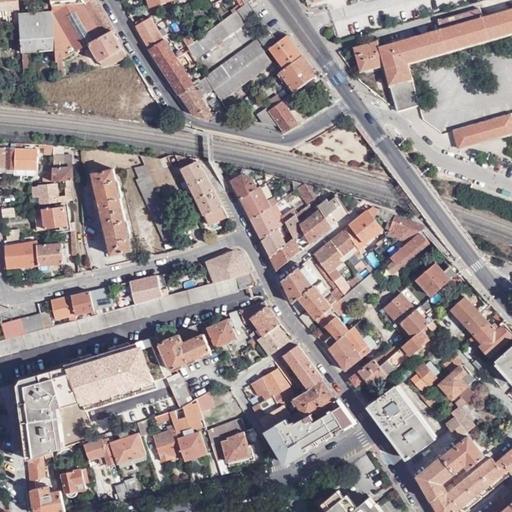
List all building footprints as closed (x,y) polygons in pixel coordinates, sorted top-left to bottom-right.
[(0,0),(0,9),(20,8),(19,0),(0,0)] [(45,12),(52,11),(51,0),(34,0),(34,2),(44,1),(45,12)] [(112,30),(96,0),(52,0),(54,11),(60,58),(88,42),(112,30)] [(237,0),(240,4),(231,10),(234,14),(245,6),(242,0),(237,0)] [(249,3),(245,6),(234,14),(223,22),(195,43),(188,48),(196,60),(247,21),(248,22),(258,15),(249,3)] [(409,63),(511,34),(511,113),(453,130),(458,149),(511,133),(511,9),(483,17),(480,8),(438,21),(441,30),(380,47),(378,41),(354,47),(361,72),(385,65),(395,101),(398,111),(414,107),(420,105),(409,63)] [(52,11),(45,12),(20,13),(25,83),(31,81),(28,52),(55,50),(52,11)] [(135,26),(150,50),(165,41),(163,38),(149,17),(135,26)] [(219,67),(206,76),(215,89),(259,56),(264,52),(269,48),(278,42),(269,29),(258,37),(259,38),(219,67)] [(57,59),(58,76),(61,76),(65,75),(63,59),(91,43),(112,31),(112,30),(88,42),(60,58),(57,59)] [(91,43),(104,66),(115,63),(125,58),(125,56),(112,31),(91,43)] [(112,31),(125,56),(125,58),(127,57),(112,31)] [(188,48),(195,43),(190,35),(183,39),(188,48)] [(302,54),(287,35),(283,39),(278,42),(269,48),(284,68),(302,54)] [(175,57),(188,48),(183,39),(169,48),(165,41),(150,50),(179,94),(193,85),(175,57)] [(271,62),(264,52),(259,56),(266,66),(271,62)] [(316,76),(302,54),(284,68),(280,71),(295,92),(316,76)] [(259,56),(215,89),(222,100),(266,66),(259,56)] [(136,84),(142,93),(149,89),(148,88),(131,63),(128,64),(132,70),(126,74),(133,86),(136,84)] [(131,63),(148,88),(149,89),(149,88),(133,63),(131,63)] [(215,89),(206,76),(198,82),(207,95),(215,89)] [(194,115),(215,120),(193,85),(179,94),(194,115)] [(115,103),(124,104),(124,89),(114,90),(115,103)] [(269,111),(282,101),(277,95),(263,104),(266,108),(257,113),(264,123),(280,127),(269,111)] [(284,133),(298,126),(295,121),(303,117),(295,104),(287,109),(282,101),(269,111),(280,127),(284,133)] [(16,148),(16,143),(3,142),(0,141),(0,171),(6,172),(6,169),(14,169),(16,148)] [(53,154),(54,145),(48,145),(40,144),(40,147),(45,148),(45,154),(53,154)] [(62,154),(61,146),(54,145),(54,182),(66,180),(71,180),(73,180),(74,180),(73,167),(63,168),(62,154)] [(39,149),(16,148),(14,169),(14,174),(37,175),(39,149)] [(72,154),(62,154),(63,168),(73,167),(72,154)] [(206,176),(196,159),(181,156),(175,155),(209,225),(227,216),(206,176)] [(165,245),(179,239),(144,165),(135,168),(139,178),(135,181),(165,245)] [(235,169),(228,173),(232,181),(241,175),(239,171),(235,169)] [(109,256),(131,251),(128,240),(130,239),(126,222),(124,222),(119,201),(122,200),(117,181),(115,182),(112,170),(91,175),(109,256)] [(53,182),(53,171),(49,171),(49,176),(44,176),(44,182),(53,182)] [(241,175),(232,181),(242,200),(255,190),(258,188),(252,176),(242,175),(241,175)] [(268,199),(261,186),(258,188),(255,190),(242,200),(252,220),(270,208),(275,204),(299,188),(306,182),(297,180),(294,179),(293,185),(275,197),(274,195),(268,199)] [(285,223),(286,222),(296,215),(316,199),(306,182),(299,188),(306,200),(293,209),(292,207),(281,215),(285,223)] [(320,197),(312,184),(306,182),(316,199),(320,197)] [(68,202),(67,196),(59,197),(58,183),(39,185),(39,186),(40,197),(41,205),(68,202)] [(321,208),(332,226),(348,214),(337,196),(330,202),(328,199),(319,205),(321,208)] [(355,208),(365,200),(357,197),(353,200),(355,202),(353,204),(355,208)] [(296,215),(297,218),(318,202),(316,199),(296,215)] [(270,208),(280,227),(285,223),(281,215),(275,204),(270,208)] [(15,207),(3,208),(3,216),(16,215),(15,207)] [(67,227),(64,207),(35,211),(38,231),(67,227)] [(374,207),(345,230),(356,245),(359,249),(384,230),(372,216),(376,213),(380,210),(374,207)] [(252,220),(263,240),(275,230),(280,227),(270,208),(252,220)] [(304,231),(310,243),(316,239),(332,226),(321,208),(301,225),(304,231)] [(426,228),(380,210),(376,213),(394,220),(389,234),(408,243),(420,233),(423,230),(426,228)] [(286,222),(293,236),(304,231),(301,225),(297,218),(296,215),(286,222)] [(7,231),(8,241),(22,239),(20,229),(7,231)] [(263,240),(271,256),(283,245),(275,230),(263,240)] [(345,230),(315,255),(346,295),(360,283),(370,275),(371,273),(373,272),(369,266),(348,283),(336,268),(344,263),(341,258),(356,245),(345,230)] [(386,267),(392,274),(428,244),(435,252),(439,248),(423,230),(420,233),(408,243),(390,257),(393,261),(386,267)] [(283,245),(271,256),(278,271),(301,251),(293,236),(283,245)] [(37,242),(3,246),(6,268),(39,266),(37,246),(37,242)] [(37,246),(39,266),(64,264),(62,244),(37,246)] [(214,283),(250,273),(241,254),(234,251),(206,262),(214,283)] [(315,255),(312,257),(317,264),(336,289),(332,292),(333,294),(339,300),(343,297),(346,295),(315,255)] [(446,271),(438,262),(418,278),(433,296),(449,282),(461,272),(455,266),(452,269),(451,267),(446,271)] [(384,278),(390,272),(382,265),(376,272),(384,278)] [(283,280),(294,303),(315,286),(312,283),(316,280),(306,267),(301,270),(299,267),(283,280)] [(466,277),(461,272),(449,282),(454,288),(466,277)] [(199,301),(256,285),(250,273),(214,283),(198,287),(174,293),(167,295),(162,297),(141,302),(94,315),(76,320),(51,327),(43,329),(24,334),(5,339),(0,340),(0,354),(29,347),(55,339),(199,301)] [(167,295),(174,293),(169,273),(162,275),(167,295)] [(365,289),(370,295),(382,285),(371,273),(370,275),(360,283),(365,289)] [(157,276),(129,282),(132,293),(138,291),(141,302),(162,297),(157,276)] [(349,304),(353,309),(370,295),(365,289),(360,283),(346,295),(343,297),(349,304)] [(413,284),(408,288),(417,298),(422,293),(413,284)] [(303,319),(309,325),(317,318),(330,308),(333,306),(327,299),(316,286),(315,286),(294,303),(297,310),(299,313),(307,307),(309,308),(301,315),(303,319)] [(109,287),(88,292),(93,310),(113,306),(109,287)] [(403,290),(386,306),(399,321),(417,306),(403,290)] [(71,296),(75,314),(76,320),(94,315),(93,310),(88,292),(71,296)] [(333,294),(327,299),(333,306),(339,300),(333,294)] [(61,298),(51,300),(55,319),(75,314),(71,296),(61,298)] [(339,300),(333,306),(338,312),(349,304),(343,297),(339,300)] [(452,310),(474,335),(487,322),(466,298),(452,310)] [(254,306),(239,311),(243,322),(251,318),(264,336),(278,326),(281,324),(272,312),(264,301),(254,306)] [(330,308),(317,318),(326,328),(338,318),(330,308)] [(414,336),(422,330),(428,325),(431,323),(418,308),(402,321),(414,336)] [(47,311),(40,313),(43,329),(51,327),(47,311)] [(230,319),(207,328),(216,348),(239,337),(235,328),(242,325),(237,311),(228,314),(230,319)] [(40,313),(21,318),(24,334),(43,329),(40,313)] [(1,323),(5,339),(24,334),(21,318),(1,323)] [(338,318),(326,328),(333,335),(327,341),(332,347),(349,331),(338,318)] [(428,325),(437,334),(441,330),(433,321),(431,323),(428,325)] [(492,327),(488,323),(487,322),(474,335),(483,345),(480,347),(489,358),(511,338),(502,326),(498,329),(495,325),(492,327)] [(356,328),(368,344),(372,341),(368,336),(370,334),(362,324),(356,328)] [(422,330),(430,340),(437,334),(428,325),(422,330)] [(278,326),(264,336),(259,339),(270,355),(277,350),(289,342),(278,326)] [(349,331),(332,347),(331,348),(347,370),(373,350),(368,344),(356,328),(355,326),(349,331)] [(188,327),(179,329),(183,339),(191,335),(188,327)] [(176,330),(157,336),(161,344),(178,336),(176,330)] [(381,364),(388,373),(412,354),(430,340),(422,330),(414,336),(399,348),(381,364)] [(178,336),(161,344),(172,369),(211,352),(203,335),(182,343),(178,336)] [(170,377),(152,338),(149,339),(153,348),(165,375),(180,408),(191,402),(178,374),(170,377)] [(153,348),(149,339),(119,347),(120,350),(95,359),(103,381),(128,373),(130,380),(133,378),(134,382),(140,380),(136,370),(148,366),(144,351),(153,348)] [(383,352),(375,358),(381,364),(399,348),(396,345),(384,354),(383,352)] [(298,346),(283,356),(308,389),(324,380),(321,376),(298,346)] [(511,348),(488,369),(487,370),(502,389),(511,380),(511,348)] [(88,361),(86,356),(76,358),(78,364),(88,361)] [(375,358),(352,377),(357,385),(365,378),(372,386),(388,373),(381,364),(375,358)] [(487,370),(488,369),(480,359),(474,365),(482,374),(487,370)] [(432,362),(427,366),(436,377),(441,373),(432,362)] [(97,435),(66,363),(22,378),(17,385),(27,460),(50,451),(82,440),(92,437),(97,435)] [(416,368),(411,371),(415,376),(413,378),(420,387),(424,384),(427,387),(438,379),(436,377),(427,366),(424,363),(416,369),(416,368)] [(461,367),(440,384),(452,398),(473,381),(461,367)] [(262,377),(273,398),(278,407),(282,405),(295,397),(275,369),(262,377)] [(263,402),(253,408),(259,418),(278,407),(273,398),(271,399),(261,378),(250,384),(256,394),(258,393),(260,398),(262,398),(263,402)] [(308,389),(298,395),(295,397),(282,405),(287,411),(297,405),(306,419),(329,406),(339,400),(324,380),(308,389)] [(396,383),(370,403),(377,413),(390,431),(415,410),(396,383)] [(460,406),(462,408),(477,395),(469,387),(454,400),(459,407),(460,406)] [(209,392),(196,399),(201,413),(214,409),(209,392)] [(196,399),(191,402),(180,408),(169,412),(170,417),(174,429),(176,433),(183,431),(187,430),(196,429),(205,426),(201,413),(196,399)] [(278,407),(259,418),(286,464),(355,422),(343,406),(333,412),(329,406),(306,419),(296,425),(287,411),(282,405),(278,407)] [(468,432),(471,429),(475,426),(462,408),(460,406),(459,407),(452,412),(456,416),(468,432)] [(415,410),(390,431),(404,452),(408,458),(435,439),(415,410)] [(170,417),(169,412),(154,417),(156,422),(170,417)] [(450,428),(456,437),(458,439),(468,432),(456,416),(447,424),(450,428)] [(223,440),(245,432),(241,418),(206,431),(211,444),(219,441),(223,440)] [(136,422),(141,436),(149,433),(144,419),(136,422)] [(182,452),(177,438),(176,433),(174,429),(152,436),(161,462),(171,458),(171,455),(182,452)] [(110,442),(118,463),(145,455),(139,433),(128,436),(126,430),(118,432),(120,438),(110,442)] [(106,432),(97,435),(92,437),(82,440),(89,458),(103,453),(107,464),(115,462),(108,441),(109,440),(106,432)] [(182,452),(185,461),(206,454),(199,432),(177,438),(182,452)] [(245,432),(223,440),(228,461),(251,455),(245,432)] [(471,437),(445,457),(457,472),(468,463),(470,465),(468,466),(471,469),(475,465),(486,456),(471,437)] [(211,444),(216,462),(224,460),(219,441),(211,444)] [(511,450),(498,462),(506,472),(509,469),(511,473),(511,450)] [(50,451),(27,460),(28,470),(34,511),(62,511),(65,511),(55,468),(51,469),(56,491),(50,492),(47,480),(44,480),(43,473),(48,472),(47,462),(53,461),(50,451)] [(491,453),(486,456),(475,465),(491,484),(506,472),(498,462),(491,453)] [(229,466),(255,459),(254,455),(251,455),(228,461),(229,466)] [(419,477),(433,500),(447,488),(443,483),(457,472),(445,457),(419,477)] [(461,477),(476,495),(491,484),(475,465),(471,469),(461,477)] [(118,467),(110,468),(113,477),(120,475),(118,467)] [(86,489),(82,469),(62,473),(66,493),(69,496),(72,496),(74,495),(76,493),(77,491),(86,489)] [(124,482),(130,497),(140,495),(133,477),(124,480),(124,482)] [(452,496),(460,509),(476,495),(461,477),(454,483),(457,487),(450,492),(452,496)] [(113,486),(119,500),(130,497),(124,482),(113,486)] [(447,488),(433,500),(432,501),(439,511),(455,511),(460,509),(452,496),(450,492),(447,488)] [(340,490),(327,500),(333,507),(329,510),(326,511),(384,511),(378,504),(367,511),(362,511),(359,507),(348,494),(346,496),(340,490)] [(327,500),(321,492),(319,494),(314,499),(320,506),(324,503),(327,500)] [(372,497),(359,507),(362,511),(367,511),(378,504),(374,499),(372,497)] [(487,511),(495,511),(507,503),(502,497),(487,511)] [(333,507),(327,500),(324,503),(329,510),(333,507)]
